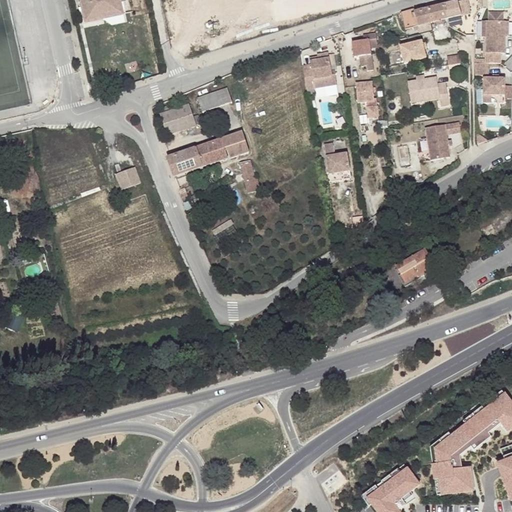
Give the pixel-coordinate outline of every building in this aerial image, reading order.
[(119,0),(79,0),(83,16),(121,8),(119,0)] [(468,0),(458,2),(445,5),(445,6),(448,19),(461,16),(470,13),(468,0)] [(445,6),(438,7),(428,10),(431,23),(448,19),(445,6)] [(121,8),(83,16),(84,23),(123,15),(121,8)] [(415,13),(414,9),(401,13),(402,18),(405,30),(418,27),(415,13)] [(431,23),(428,10),(424,11),(415,13),(418,27),(431,23)] [(489,13),(489,21),(500,22),(500,13),(489,13)] [(505,54),(506,22),(500,22),(489,21),(486,21),(486,37),(486,60),(486,63),(488,63),(499,63),(501,64),(501,54),(505,54)] [(431,23),(418,27),(419,33),(432,30),(431,23)] [(354,58),(360,57),(371,55),(370,49),(378,48),(376,34),(363,36),(364,41),(352,43),(354,58)] [(462,41),(453,43),(455,51),(464,48),(462,41)] [(421,42),(400,47),(404,64),(425,59),(421,42)] [(331,72),(327,53),(316,55),(317,60),(309,62),(310,65),(303,67),(307,90),(337,84),(334,71),(331,72)] [(374,71),(371,55),(360,57),(361,67),(366,66),(367,72),(374,71)] [(458,64),(456,55),(447,57),(448,66),(458,64)] [(488,63),(486,63),(475,63),(474,63),(474,76),(489,76),(488,63)] [(438,84),(437,77),(425,79),(416,81),(408,82),(411,104),(441,99),(442,107),(449,105),(446,83),(438,84)] [(492,79),(484,79),(483,96),(492,96),(504,96),(505,79),(499,79),(492,79)] [(374,99),(372,82),(356,84),(358,103),(367,102),(368,115),(368,118),(370,118),(379,117),(377,99),(374,99)] [(196,94),(201,108),(231,99),(226,84),(196,94)] [(491,104),(492,96),(483,96),(483,104),(491,104)] [(190,106),(160,116),(166,134),(196,125),(190,106)] [(368,118),(368,115),(359,116),(360,124),(371,123),(370,118),(368,118)] [(387,121),(377,122),(378,129),(387,128),(387,121)] [(459,123),(445,125),(426,129),(431,161),(450,158),(448,147),(446,135),(461,132),(459,123)] [(242,132),(166,158),(174,178),(228,159),(225,150),(227,149),(230,160),(249,153),(242,132)] [(333,143),(324,145),(329,175),(350,171),(347,154),(339,155),(339,153),(334,153),(333,143)] [(255,179),(250,161),(241,164),(248,191),(260,188),(257,179),(255,179)] [(133,167),(115,174),(121,189),(139,182),(133,167)] [(331,181),(352,177),(351,171),(330,176),(331,181)] [(191,202),(190,201),(184,203),(187,211),(201,203),(199,197),(191,202)] [(418,276),(419,277),(434,268),(425,251),(397,268),(405,283),(418,276)] [(489,402),(492,406),(505,396),(502,392),(489,402)] [(440,480),(442,495),(473,491),(470,468),(457,470),(453,470),(451,458),(498,421),(501,424),(507,432),(511,428),(511,404),(505,396),(492,406),(485,411),(466,426),(452,437),(436,450),(438,465),(433,465),(435,481),(440,480)] [(463,422),(466,426),(485,411),(482,407),(463,422)] [(451,458),(453,470),(457,470),(457,466),(461,465),(460,456),(471,447),(474,451),(491,438),(488,434),(501,424),(498,421),(451,458)] [(433,465),(438,465),(436,450),(452,437),(449,434),(430,448),(433,465)] [(511,449),(502,453),(504,458),(511,454),(511,449)] [(494,456),(511,501),(511,500),(511,454),(504,458),(502,453),(494,456)] [(376,511),(399,511),(394,505),(401,499),(420,485),(407,469),(367,500),(376,511)] [(394,505),(399,511),(406,505),(401,499),(394,505)]
